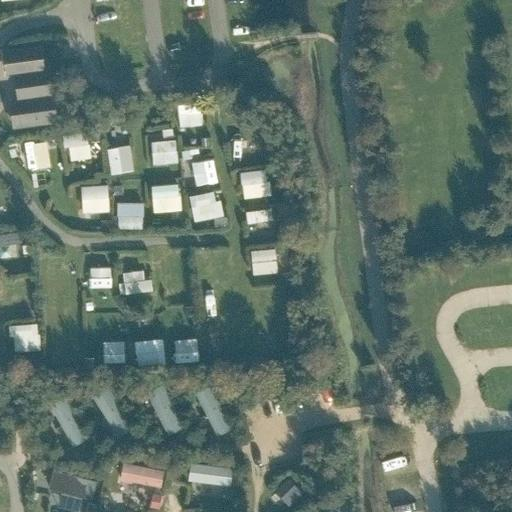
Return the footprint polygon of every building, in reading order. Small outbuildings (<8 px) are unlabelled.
[(43,42),(2,49),(5,76),(13,75),(16,100),(9,100),(12,128),(58,122),(50,67),(45,68),(43,42)] [(172,129),(162,130),(164,139),(173,139),(172,129)] [(112,219),(102,220),(103,229),(112,228),(112,219)] [(31,243),(22,244),(23,253),(32,252),(31,243)] [(195,305),(186,306),(186,313),(195,313),(195,305)] [(31,354),(31,362),(42,363),(42,354),(31,354)] [(94,357),(85,357),(85,367),(94,367),(94,357)] [(153,493),(151,506),(159,507),(161,495),(153,493)] [(89,501),(86,511),(93,511),(96,503),(89,501)]
